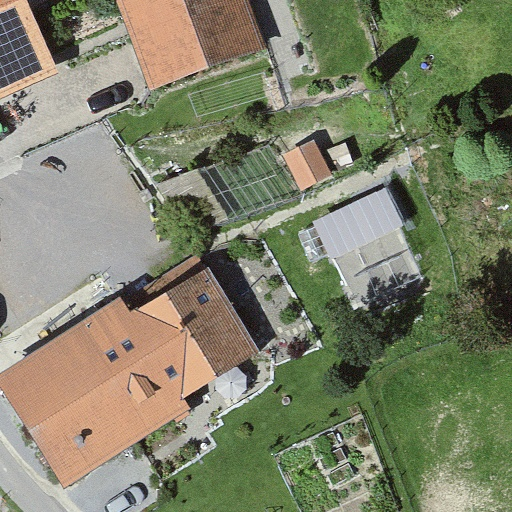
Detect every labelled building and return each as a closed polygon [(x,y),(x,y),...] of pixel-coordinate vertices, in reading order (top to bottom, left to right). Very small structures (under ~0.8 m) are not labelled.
[(0,0),(0,94),(55,70),(23,0),(0,0)] [(245,0),(119,0),(153,91),(264,50),(245,0)] [(315,142),(285,156),(302,193),(332,179),(315,142)] [(387,190),(315,224),(333,262),(405,228),(387,190)] [(195,256),(0,376),(0,386),(64,489),(192,410),(184,399),(256,354),(195,256)]
